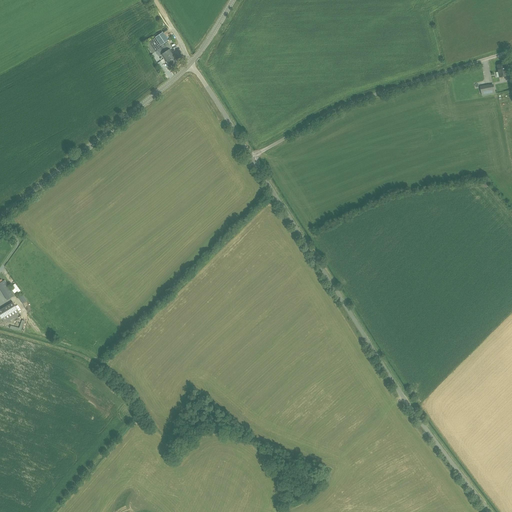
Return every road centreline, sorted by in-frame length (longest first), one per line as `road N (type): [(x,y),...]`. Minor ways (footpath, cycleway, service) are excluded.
road 1 (unclassified): [(191,63),(404,398),(489,511)]
road 2 (tertiary): [(0,218),(191,63)]
